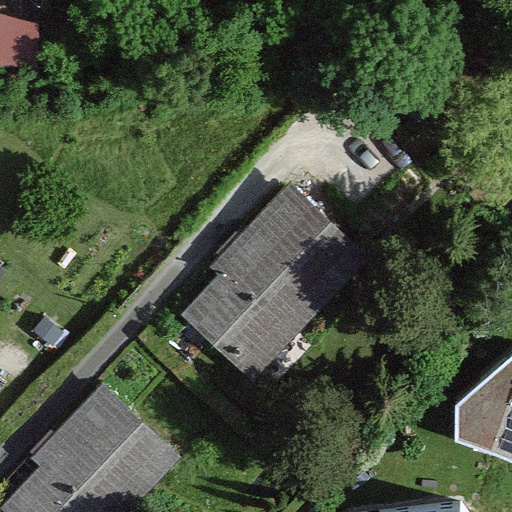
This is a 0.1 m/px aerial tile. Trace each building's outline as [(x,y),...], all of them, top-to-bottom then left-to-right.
[(0,0),(0,58),(46,65),(54,4),(24,0),(0,0)] [(294,177),(181,302),(258,372),(371,247),(294,177)] [(511,348),(457,396),(456,431),(511,452),(511,348)] [(117,511),(176,438),(105,383),(3,511),(117,511)] [(355,510),(352,511),(469,511),(458,499),(397,504),(355,510)]
